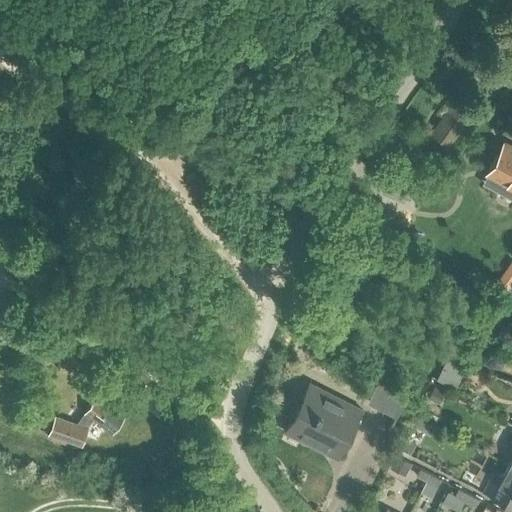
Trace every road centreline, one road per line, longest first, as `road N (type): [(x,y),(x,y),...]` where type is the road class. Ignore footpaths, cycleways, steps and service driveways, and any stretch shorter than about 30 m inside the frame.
road 1 (unclassified): [(273,304),(90,120),(0,57)]
road 2 (unclassified): [(273,304),(316,195),(388,111),(456,0)]
road 3 (unclassified): [(268,511),(235,458),(230,434),(236,396),(273,304)]
